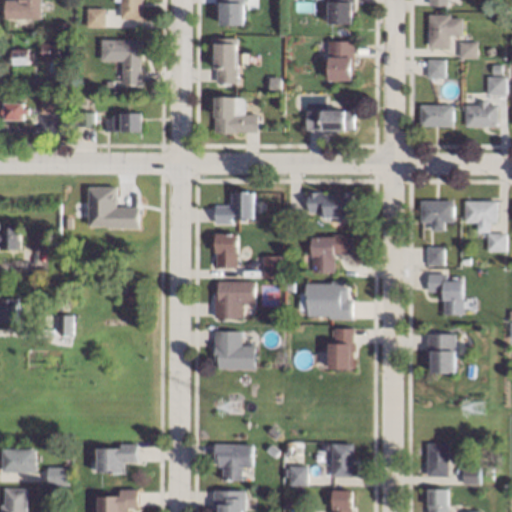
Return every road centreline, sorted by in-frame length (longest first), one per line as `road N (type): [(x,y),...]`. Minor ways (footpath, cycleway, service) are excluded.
road 1 (residential): [(385,0),(382,511)]
road 2 (residential): [(181,0),(178,511)]
road 3 (residential): [(0,164),(511,163)]
